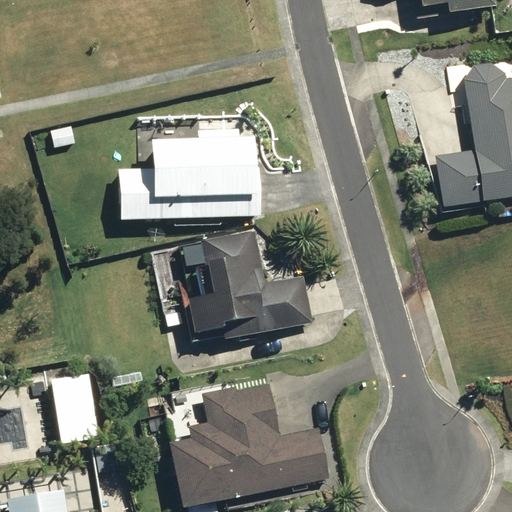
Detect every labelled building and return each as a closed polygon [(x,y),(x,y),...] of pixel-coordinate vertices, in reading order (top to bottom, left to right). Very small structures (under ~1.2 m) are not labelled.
[(421,0),(422,6),(448,2),(450,12),(496,5),(495,0),(421,0)] [(436,156),(444,207),(511,196),(511,78),(505,80),(504,74),(491,64),(474,67),(464,81),(476,150),(436,156)] [(203,194),(203,215),(258,214),(257,173),(247,172),(247,158),(236,158),(235,134),(203,135),(202,143),(188,143),(189,153),(162,153),(163,172),(153,172),(153,195),(203,194)] [(188,300),(195,334),(222,328),(225,340),(311,322),(302,279),(265,287),(253,233),(202,243),(212,295),(188,300)] [(94,374),(51,379),(59,444),(102,439),(94,374)] [(170,444),(183,508),(329,479),(319,430),(279,438),(269,385),(234,392),(234,389),(201,395),(207,424),(187,427),(190,439),(170,444)] [(94,450),(99,474),(118,471),(115,446),(94,450)] [(67,511),(64,491),(7,500),(8,511),(67,511)] [(188,508),(188,511),(217,511),(216,503),(188,508)]
